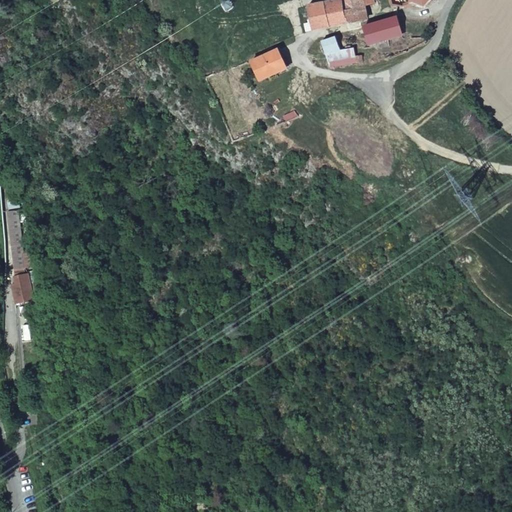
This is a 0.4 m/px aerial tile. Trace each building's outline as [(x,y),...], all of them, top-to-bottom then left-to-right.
[(334,0),(309,6),(314,29),(368,17),(366,5),(380,2),(379,0),(334,0)] [(369,44),(401,35),(396,17),(364,27),(369,44)] [(332,67),(363,61),(361,54),(357,55),(353,46),(342,48),(336,36),(322,40),(332,67)] [(281,47),(253,60),(263,79),(284,70),(283,66),(289,64),(281,47)] [(19,204),(8,205),(14,263),(25,262),(19,204)] [(16,278),(12,278),(15,297),(33,294),(27,268),(14,270),(16,278)]
